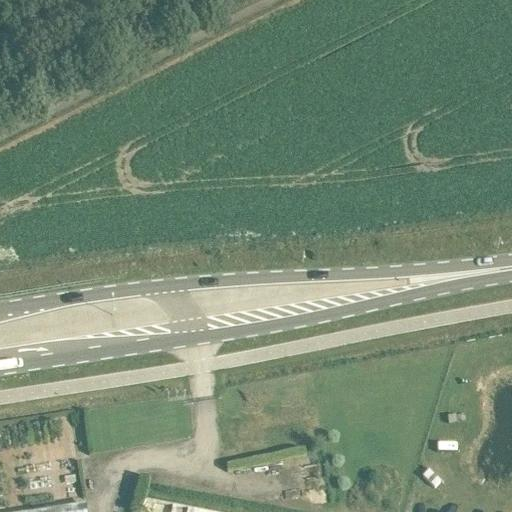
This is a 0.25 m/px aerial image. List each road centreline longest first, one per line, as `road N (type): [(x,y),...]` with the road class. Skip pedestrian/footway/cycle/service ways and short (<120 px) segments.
road 1 (primary): [(0,361),(511,274)]
road 2 (primary): [(511,262),(160,285),(0,312)]
